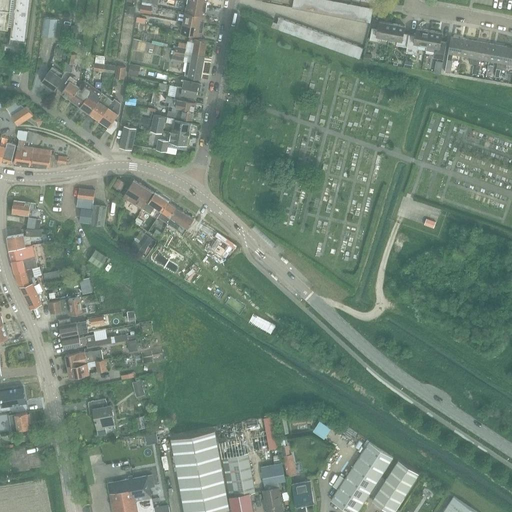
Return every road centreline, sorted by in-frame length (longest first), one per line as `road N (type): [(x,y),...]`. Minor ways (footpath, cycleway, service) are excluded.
road 1 (secondary): [(511,452),(402,382),(193,191)]
road 2 (secondary): [(72,511),(37,340),(0,237)]
road 3 (tertiary): [(193,191),(232,0)]
